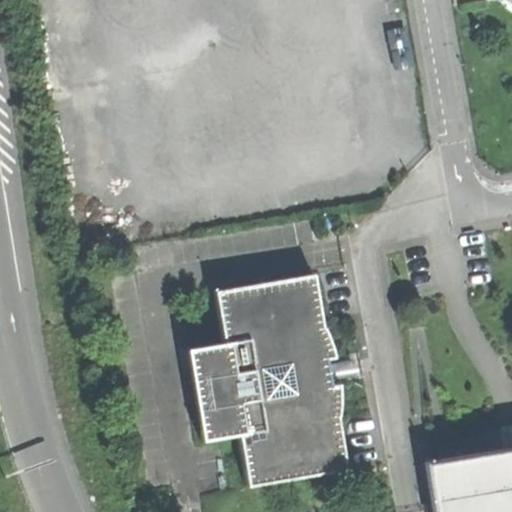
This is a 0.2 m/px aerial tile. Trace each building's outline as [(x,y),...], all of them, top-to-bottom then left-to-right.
[(141,61),(123,65),(144,178),(163,175),(141,61)] [(339,359),(327,328),(317,275),(218,292),(227,344),(191,349),(206,443),(243,438),(251,489),(351,471),(342,421),(345,407),(344,384),(335,386),(334,379),(332,365),(332,361),(339,359)] [(350,360),(332,365),(334,379),(360,375),(358,364),(356,353),(349,354),(350,360)] [(511,424),(500,427),(504,448),(511,447),(511,424)] [(511,511),(511,447),(504,448),(428,462),(436,511),(511,511)]
